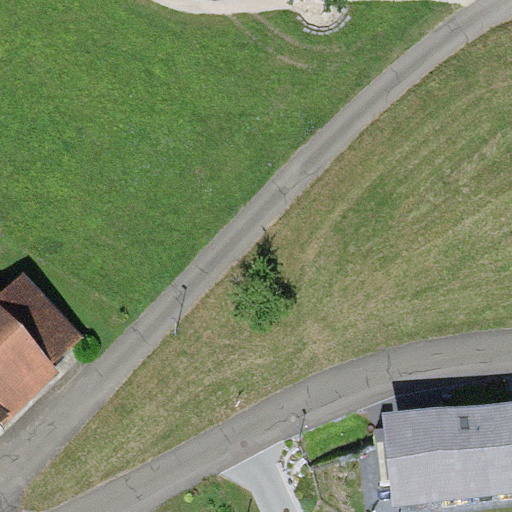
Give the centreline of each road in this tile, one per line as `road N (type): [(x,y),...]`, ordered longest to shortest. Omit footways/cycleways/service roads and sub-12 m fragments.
road 1 (residential): [(0,479),(375,90),(456,21),(511,1)]
road 2 (unclassified): [(87,511),(315,393),(442,360),(511,355)]
